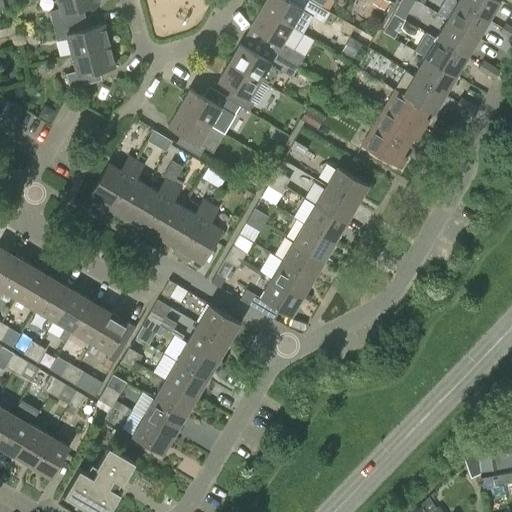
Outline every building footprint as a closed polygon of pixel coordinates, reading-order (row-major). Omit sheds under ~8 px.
[(98,3),(96,0),(56,0),(59,8),(49,11),(52,26),(63,23),(74,20),(72,10),(98,3)] [(264,0),(260,8),(301,32),(310,16),(322,23),(329,12),(307,0),(264,0)] [(388,2),(384,0),(375,0),(373,4),(383,10),(388,2)] [(457,0),(457,1),(488,19),(498,0),(457,0)] [(488,19),(457,1),(446,20),(477,38),(488,19)] [(279,44),(274,53),(297,66),(303,56),(291,48),(301,32),(260,8),(249,26),(279,44)] [(402,20),(392,14),(382,31),(392,37),(402,20)] [(477,38),(446,20),(435,38),(466,56),(477,38)] [(66,38),(71,54),(108,45),(103,23),(66,33),(63,23),(52,26),(56,41),(66,38)] [(499,32),(507,36),(511,28),(511,27),(504,23),(499,32)] [(466,56),(435,38),(424,57),(455,75),(466,56)] [(351,40),(342,55),(353,61),(361,46),(351,40)] [(227,63),(258,81),(268,87),(279,70),(291,77),(297,66),(274,53),(269,61),(239,43),(227,63)] [(114,66),(108,45),(71,54),(75,71),(65,74),(69,88),(93,82),(90,72),(114,66)] [(455,75),(424,57),(413,75),(444,93),(455,75)] [(477,70),(485,74),(490,65),(482,60),(477,70)] [(248,98),(258,81),(227,63),(217,80),(230,88),(225,97),(230,101),(239,106),(248,111),(253,102),(248,98)] [(500,70),(490,65),(485,74),(495,80),(500,70)] [(444,93),(413,75),(402,93),(428,110),(432,112),(444,93)] [(189,88),(178,107),(209,125),(223,134),(239,106),(230,101),(225,97),(208,87),(203,96),(189,88)] [(383,107),(422,131),(428,120),(424,117),(428,110),(402,93),(394,89),(383,107)] [(455,106),(463,111),(468,103),(460,98),(455,106)] [(478,109),(468,103),(463,111),(473,117),(478,109)] [(198,143),(209,125),(178,107),(167,125),(180,134),(175,143),(198,156),(203,147),(198,143)] [(422,131),(383,107),(372,126),(407,147),(411,139),(415,141),(422,131)] [(402,154),(407,147),(372,126),(360,145),(399,168),(406,157),(402,154)] [(307,149),(294,140),(290,148),(303,156),(307,149)] [(97,207),(104,211),(135,160),(127,155),(119,169),(108,162),(88,196),(100,203),(97,207)] [(142,164),(135,160),(104,211),(112,216),(114,211),(126,218),(146,184),(134,178),(142,164)] [(256,185),(264,174),(253,166),(244,177),(256,185)] [(336,166),(325,185),(356,203),(367,184),(336,166)] [(276,171),(272,178),(285,186),(289,178),(276,171)] [(134,229),(142,233),(172,182),(165,177),(157,191),(146,184),(126,218),(137,225),(134,229)] [(281,193),(285,186),(272,178),(268,185),(281,193)] [(151,233),(163,240),(183,206),(172,200),(179,186),(172,182),(142,233),(149,238),(151,233)] [(314,204),(345,222),(356,203),(325,185),(314,204)] [(194,213),(183,206),(163,240),(174,247),(172,251),(179,255),(209,204),(202,199),(194,213)] [(217,208),(209,204),(179,255),(186,259),(189,255),(201,262),(220,228),(209,222),(217,208)] [(303,222),(334,240),(345,222),(314,204),(303,222)] [(254,208),(249,215),(263,223),(267,215),(254,208)] [(258,230),(263,223),(249,215),(245,223),(258,230)] [(292,241),(323,259),(334,240),(303,222),(292,241)] [(281,259),(312,277),(323,259),(292,241),(281,259)] [(232,245),(227,252),(243,261),(247,254),(232,245)] [(0,281),(15,255),(0,246),(0,281)] [(239,269),(243,261),(227,252),(223,260),(239,269)] [(0,287),(16,297),(34,266),(15,255),(0,281),(0,287)] [(270,278),(301,296),(312,277),(281,259),(270,278)] [(223,261),(218,270),(212,282),(219,287),(231,266),(223,261)] [(34,308),(52,277),(34,266),(16,297),(34,308)] [(53,319),(71,288),(52,277),(34,308),(53,319)] [(290,315),(301,296),(270,278),(259,297),(290,315)] [(176,285),(168,280),(160,293),(168,298),(176,285)] [(71,288),(53,319),(72,330),(89,299),(71,288)] [(90,341),(108,310),(89,299),(72,330),(90,341)] [(208,304),(197,323),(228,341),(239,322),(208,304)] [(108,310),(90,341),(109,352),(106,358),(115,363),(132,331),(124,327),(127,321),(108,310)] [(164,319),(150,311),(146,318),(160,326),(164,319)] [(155,333),(160,326),(146,318),(135,336),(144,341),(150,330),(155,333)] [(8,326),(1,322),(0,323),(0,339),(0,340),(8,326)] [(228,341),(197,323),(186,341),(217,359),(228,341)] [(23,354),(30,358),(38,344),(31,340),(23,354)] [(217,359),(186,341),(175,360),(206,378),(217,359)] [(46,349),(38,344),(30,358),(38,363),(46,349)] [(128,347),(123,355),(137,363),(141,355),(128,347)] [(5,366),(12,370),(20,357),(12,353),(5,366)] [(132,370),(137,363),(123,355),(119,362),(132,370)] [(27,361),(20,357),(12,370),(20,374),(27,361)] [(164,379),(195,397),(206,378),(175,360),(164,379)] [(60,376),(67,380),(75,366),(69,362),(60,376)] [(83,371),(75,366),(67,380),(75,385),(83,371)] [(46,398),(49,393),(57,379),(50,375),(39,394),(46,398)] [(65,384),(57,379),(49,393),(57,397),(65,384)] [(153,397),(184,415),(195,397),(164,379),(153,397)] [(106,384),(102,392),(131,409),(133,406),(118,397),(120,392),(106,384)] [(75,409),(84,395),(76,390),(67,404),(75,409)] [(124,420),(131,409),(102,392),(97,399),(111,407),(108,411),(124,420)] [(184,415),(153,397),(142,416),(173,434),(184,415)] [(0,405),(0,432),(12,413),(0,405)] [(12,413),(0,432),(0,447),(12,455),(30,424),(12,413)] [(161,453),(173,434),(142,416),(131,435),(161,453)] [(30,424),(12,455),(31,466),(49,435),(30,424)] [(496,468),(489,431),(476,447),(480,471),(489,470),(496,468)] [(68,446),(49,435),(31,466),(50,477),(68,446)] [(120,481),(121,482),(134,460),(107,444),(95,466),(97,467),(92,475),(78,467),(62,493),(93,511),(106,511),(119,491),(115,488),(120,481)] [(511,481),(511,471),(502,473),(503,483),(511,481)] [(491,485),(503,483),(502,473),(490,476),(491,485)]
